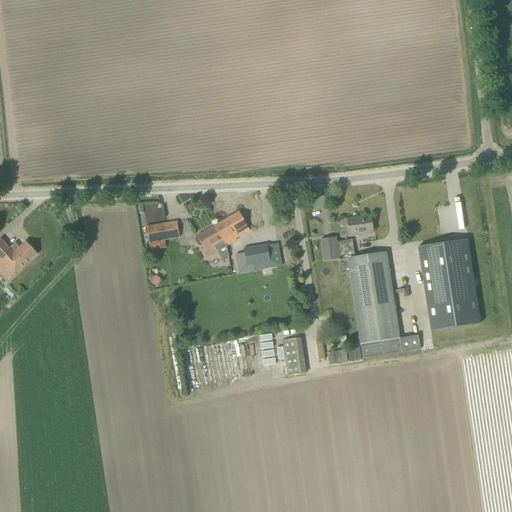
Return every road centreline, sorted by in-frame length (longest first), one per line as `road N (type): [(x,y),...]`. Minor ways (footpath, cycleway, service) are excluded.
road 1 (unclassified): [(0,195),(294,184),(488,162)]
road 2 (unclassified): [(488,162),(470,0)]
